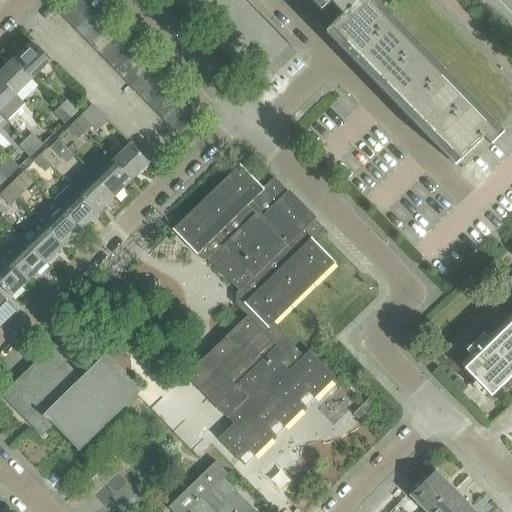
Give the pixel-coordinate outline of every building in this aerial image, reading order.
[(68,23),(86,6),(79,0),(75,0),(61,15),(68,23)] [(319,0),(329,10),(329,27),(460,163),(492,131),(364,0),(319,0)] [(76,31),(93,14),(86,6),(68,23),(76,31)] [(84,39),(101,22),(93,14),(76,31),(84,39)] [(92,47),(109,30),(101,22),(84,39),(92,47)] [(100,55),(117,38),(109,30),(92,47),(100,55)] [(108,63),(125,47),(117,38),(100,55),(108,63)] [(49,63),(30,44),(13,61),(32,80),(49,63)] [(115,71),(133,55),(125,47),(108,63),(115,71)] [(123,79),(141,63),(133,55),(115,71),(123,79)] [(32,80),(13,61),(0,73),(0,81),(14,97),(32,80)] [(131,88),(148,71),(141,63),(123,79),(131,88)] [(139,96),(156,79),(148,71),(131,88),(139,96)] [(147,104),(164,87),(156,79),(139,96),(147,104)] [(0,116),(6,123),(24,106),(14,97),(0,81),(0,116)] [(155,112),(172,95),(164,87),(147,104),(155,112)] [(163,120),(180,103),(172,95),(155,112),(163,120)] [(76,113),(65,102),(59,108),(70,120),(76,113)] [(170,128),(188,111),(180,103),(163,120),(170,128)] [(108,122),(92,105),(81,116),(92,128),(97,133),(108,122)] [(70,120),(59,108),(52,115),(63,126),(70,120)] [(178,136),(195,119),(188,111),(170,128),(178,136)] [(92,128),(81,116),(74,123),(86,134),(92,128)] [(86,134),(74,123),(68,129),(79,141),(86,134)] [(42,147),(31,135),(24,141),(36,153),(42,147)] [(36,153),(24,141),(18,148),(29,159),(36,153)] [(148,165),(130,146),(113,162),(131,182),(148,165)] [(58,161),(47,149),(40,156),(52,168),(58,161)] [(87,170),(114,198),(131,182),(113,162),(104,153),(87,170)] [(52,168),(40,156),(33,162),(45,174),(52,168)] [(174,229),(173,230),(197,255),(203,261),(210,260),(239,291),(236,294),(236,305),(247,317),(187,375),(228,417),(235,424),(219,439),(240,460),(240,459),(249,451),(255,456),(276,436),(270,430),(279,422),(284,427),(306,407),(300,401),(309,393),(314,398),(336,378),(310,351),(304,357),(272,324),(334,263),(335,264),(336,264),(313,239),(322,230),(312,220),(314,218),(289,193),(287,195),(278,185),(268,194),(265,190),(240,165),(239,166),(240,167),(175,230),(174,229)] [(70,186),(97,215),(114,198),(87,170),(70,186)] [(23,193),(13,182),(6,189),(16,200),(23,193)] [(61,212),(80,231),(97,215),(70,186),(53,203),(61,212)] [(16,200),(6,189),(0,194),(0,196),(9,206),(16,200)] [(80,231),(61,212),(53,203),(36,220),(62,248),(80,231)] [(62,248),(36,220),(19,237),(45,264),(62,248)] [(45,264),(19,237),(1,253),(28,281),(45,264)] [(28,281),(1,253),(0,254),(0,286),(11,298),(28,281)] [(511,378),(511,324),(463,372),(490,400),(511,378)] [(78,452),(140,393),(105,357),(81,380),(50,349),(40,358),(45,363),(18,389),(14,384),(0,397),(40,438),(52,426),(78,452)] [(361,422),(376,407),(369,400),(353,414),(361,422)] [(256,511),(255,511),(224,478),(228,474),(216,462),(168,508),(172,511),(256,511)] [(422,511),(430,511),(452,491),(436,473),(424,484),(420,481),(410,491),(413,495),(409,499),(422,511)] [(464,511),(469,508),(452,491),(430,511),(464,511)]
